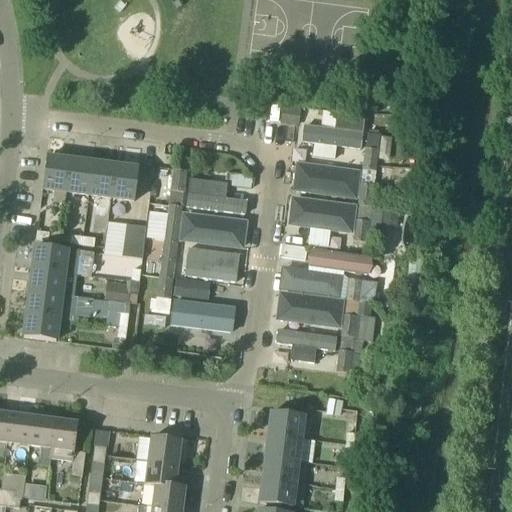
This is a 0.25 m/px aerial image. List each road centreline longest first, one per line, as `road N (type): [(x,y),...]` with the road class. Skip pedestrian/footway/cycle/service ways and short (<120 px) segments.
road 1 (residential): [(241,411),(272,172),(255,153),(13,125)]
road 2 (residential): [(0,367),(241,411)]
